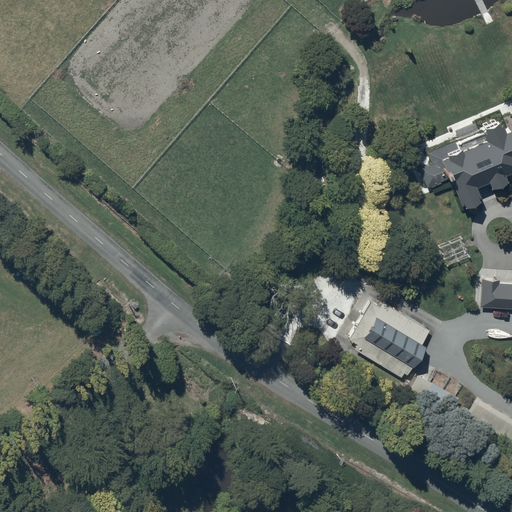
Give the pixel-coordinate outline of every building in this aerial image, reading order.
[(415,169),(424,186),(445,176),(457,201),(476,192),(474,188),(511,169),(511,115),(502,121),(497,110),(473,121),(478,130),(452,142),(451,139),(427,150),(432,161),(415,169)] [(511,280),(477,278),(476,303),(511,305),(511,280)] [(310,304),(321,286),(313,281),(302,299),(310,304)] [(354,342),(351,347),(397,374),(399,370),(403,372),(421,342),(418,340),(426,327),(378,299),(376,301),(369,297),(345,336),(354,342)] [(511,308),(471,307),(470,335),(492,336),(491,348),(509,349),(509,352),(511,352),(511,308)] [(287,319),(275,336),(291,347),(303,330),(287,319)] [(429,380),(418,398),(444,414),(456,396),(429,380)] [(511,419),(477,396),(462,418),(511,450),(511,419)]
